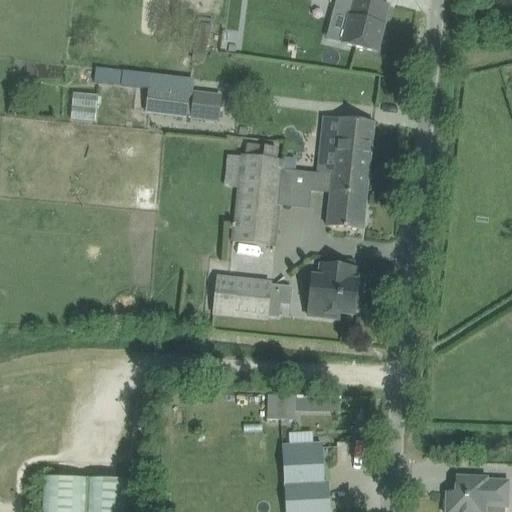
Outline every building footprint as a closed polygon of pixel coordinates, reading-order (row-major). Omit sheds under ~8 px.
[(252,0),(246,25),(286,36),(295,0),(293,0),(252,0)] [(336,0),(332,16),(347,20),(342,44),(358,48),(377,53),(389,6),(370,1),(366,0),(336,0)] [(190,61),(202,64),(211,26),(200,23),(190,61)] [(256,55),(274,60),(278,43),(260,39),(256,55)] [(188,95),(188,94),(148,89),(145,114),(185,119),(186,116),(190,116),(189,120),(218,124),(222,96),(193,93),(193,95),(188,95)] [(374,123),(338,120),(332,179),(351,180),(350,197),(366,199),(374,123)] [(288,175),(288,171),(283,171),(284,164),(275,163),(277,151),(264,150),(263,162),(242,159),(226,157),(224,188),(238,189),(232,245),(275,249),(279,207),(307,210),(309,192),(330,194),(327,228),(363,231),(366,199),(350,197),(351,180),(332,179),(288,175)] [(308,316),(319,318),(339,320),(340,314),(354,316),(358,282),(353,282),(354,269),(332,267),(331,279),(312,277),(308,316)] [(216,277),(212,315),(266,320),(269,281),(216,277)] [(267,396),(266,420),(294,421),(295,397),(267,396)] [(296,397),(295,412),(340,412),(340,397),(296,397)] [(321,444),(282,447),(284,486),(324,483),(321,444)] [(130,511),(131,480),(44,477),(42,511),(130,511)] [(442,510),(444,511),(485,511),(485,508),(507,509),(508,483),(487,482),(487,479),(456,478),(455,495),(446,494),(446,499),(443,501),(442,510)] [(324,483),(284,486),(285,511),(329,511),(327,483),(324,483)]
